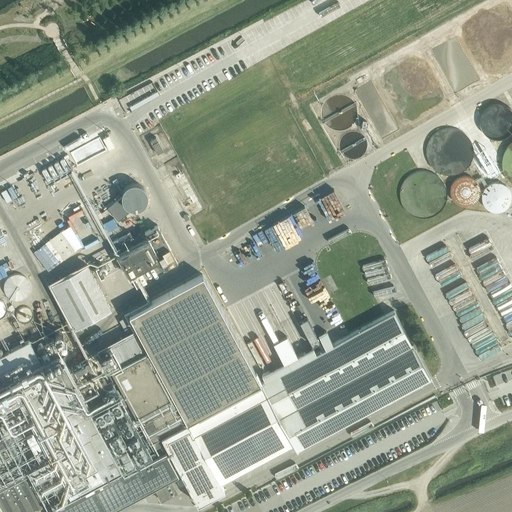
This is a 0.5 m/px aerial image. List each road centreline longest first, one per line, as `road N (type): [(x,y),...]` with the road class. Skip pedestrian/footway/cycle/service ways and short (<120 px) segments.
road 1 (unclassified): [(307,511),(511,415)]
road 2 (unknown): [(140,162),(103,161),(25,207)]
